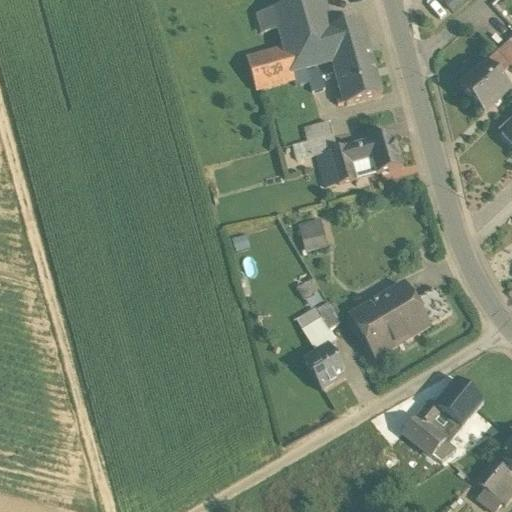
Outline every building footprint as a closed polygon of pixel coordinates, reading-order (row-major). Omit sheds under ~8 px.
[(322,0),(303,0),(272,9),(277,26),(281,40),(330,28),(322,0)] [(443,0),(452,10),(462,0),(443,0)] [(272,9),(257,13),(262,31),(277,26),(272,9)] [(330,28),(281,40),(283,46),(290,71),(304,67),(333,59),(368,49),(360,20),(330,28)] [(511,45),(508,41),(497,51),(509,64),(511,67),(511,45)] [(283,46),(245,57),(254,89),(291,80),(293,85),(308,81),(305,70),(304,67),(290,71),(283,46)] [(368,49),(333,59),(342,93),(345,102),(346,104),(381,94),(368,49)] [(485,62),(459,86),(483,112),(509,88),(497,75),(509,64),(497,51),(486,62),(485,62)] [(305,70),(308,81),(311,91),(323,88),(317,66),(305,70)] [(342,93),(334,95),(337,104),(345,102),(342,93)] [(330,121),(305,126),(309,141),(333,135),(330,121)] [(511,122),(501,132),(511,144),(511,122)] [(393,133),(347,145),(356,178),(376,172),(376,173),(402,166),(393,133)] [(309,141),(293,145),(296,159),(318,154),(318,153),(337,148),(333,135),(309,141)] [(337,148),(318,153),(318,154),(322,169),(321,169),(326,187),(357,179),(356,178),(347,145),(337,148)] [(320,228),(298,233),(312,255),(328,253),(320,228)] [(311,280),(297,288),(303,299),(317,291),(311,280)] [(402,286),(351,316),(376,358),(427,327),(412,302),(402,286)] [(436,288),(412,302),(427,327),(451,313),(436,288)] [(327,303),(316,310),(321,318),(323,317),(330,330),(339,324),(327,303)] [(321,318),(303,328),(317,353),(330,346),(330,347),(337,343),(330,330),(323,317),(321,318)] [(317,353),(305,360),(321,390),(344,377),(336,362),(338,361),(330,347),(330,346),(317,353)] [(457,379),(446,392),(443,389),(439,394),(442,397),(436,404),(435,405),(462,428),(485,401),(457,379)] [(462,428),(435,405),(436,404),(431,400),(418,415),(447,440),(450,443),(462,428)] [(447,440),(418,415),(404,433),(433,457),(447,440)] [(511,440),(498,457),(511,468),(511,440)] [(498,457),(477,483),(490,493),(511,468),(498,457)] [(511,468),(490,493),(505,505),(511,496),(511,468)]
